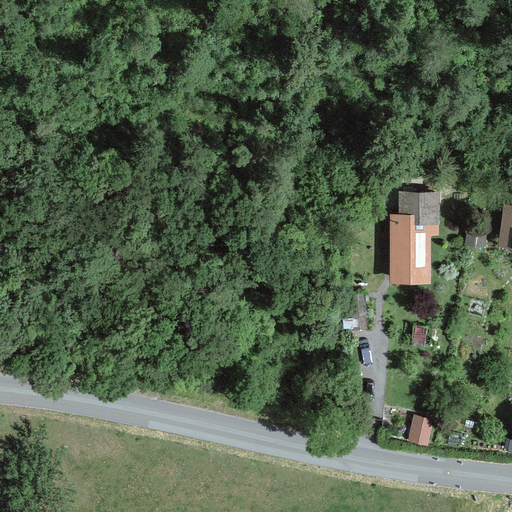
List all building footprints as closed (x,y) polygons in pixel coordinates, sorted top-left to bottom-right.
[(441,191),(400,190),(399,213),(390,213),(390,282),(432,282),(432,234),(441,234),(441,191)] [(511,203),(504,203),(498,246),(511,247),(511,203)] [(467,224),(465,245),(485,248),(487,226),(467,224)] [(352,330),(367,330),(365,292),(350,294),(352,330)] [(435,419),(415,414),(408,440),(428,445),(435,419)]
